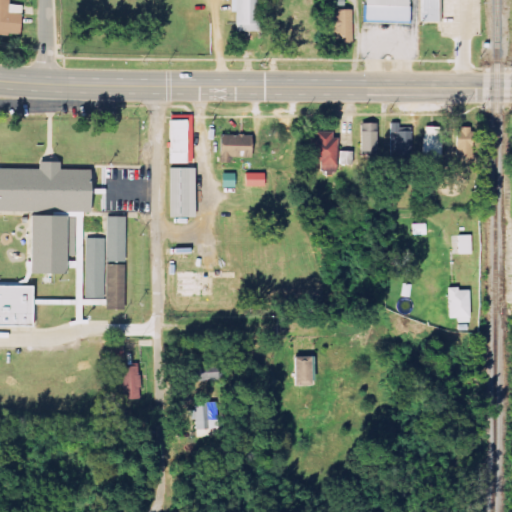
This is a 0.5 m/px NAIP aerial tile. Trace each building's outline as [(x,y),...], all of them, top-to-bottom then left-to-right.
[(9,0),(0,0),(0,34),(20,35),(21,6),(9,5),(9,0)] [(256,0),(235,0),(235,32),(256,33),(256,0)] [(408,22),(408,0),(362,0),(362,22),(408,22)] [(417,0),(418,21),(438,21),(438,0),(417,0)] [(352,10),(332,10),(331,44),(351,44),(352,10)] [(190,163),(190,115),(166,115),(166,163),(190,163)] [(360,124),(361,155),(377,154),(376,123),(360,124)] [(390,156),(410,156),(411,132),(399,132),(399,124),(391,123),(390,156)] [(441,163),(441,128),(423,127),(422,163),(441,163)] [(472,128),(456,128),(456,157),(473,157),(472,128)] [(312,132),(311,160),(320,160),(320,171),(335,171),(335,132),(312,132)] [(249,159),(249,134),(216,134),(216,159),(249,159)] [(340,165),(352,166),(353,152),(340,152),(340,165)] [(56,169),(56,162),(35,161),(35,169),(0,168),(0,210),(89,211),(89,169),(56,169)] [(191,216),(191,167),(166,167),(166,216),(191,216)] [(245,188),(264,187),(264,173),(245,174),(245,188)] [(234,188),(235,174),(222,174),(221,188),(234,188)] [(73,216),(26,216),(26,273),(61,273),(62,254),(73,254),(73,216)] [(123,216),(104,216),(104,238),(83,238),(82,298),(101,298),(101,261),(122,261),(123,216)] [(413,235),(425,236),(426,225),(413,225),(413,235)] [(470,236),(458,236),(458,255),(471,255),(470,236)] [(121,308),(121,263),(103,263),(103,308),(121,308)] [(0,324),(26,324),(26,285),(0,285),(0,324)] [(468,289),(446,290),(447,319),(457,319),(457,324),(469,323),(468,289)] [(294,358),(293,384),(310,385),(310,358),(294,358)] [(122,367),(124,401),(140,400),(139,367),(122,367)] [(193,405),(194,430),(217,430),(217,404),(193,405)]
